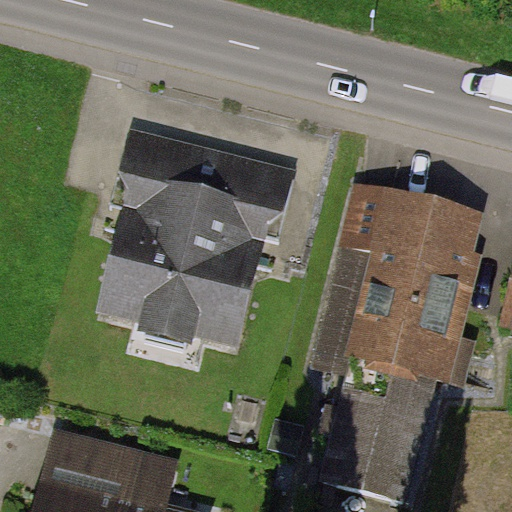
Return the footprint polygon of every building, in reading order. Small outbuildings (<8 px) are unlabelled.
[(286,171),(133,133),(82,334),(235,372),(286,171)] [(320,365),(356,375),(359,362),(437,382),(462,389),(470,356),(442,349),(475,225),(365,196),(320,365)] [(511,282),(500,344),(511,346),(511,282)] [(437,382),(359,362),(356,375),(328,486),(405,506),(437,382)] [(166,511),(178,467),(67,440),(48,511),(166,511)]
